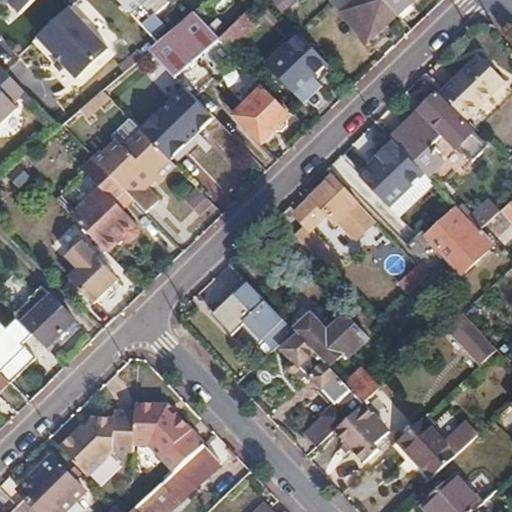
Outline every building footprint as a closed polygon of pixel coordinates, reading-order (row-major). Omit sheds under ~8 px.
[(17,14),(32,0),(0,0),(5,5),(8,5),(17,14)] [(113,0),(129,17),(148,0),(113,0)] [(280,13),(294,0),(270,0),(268,2),(280,13)] [(399,14),(385,0),(331,0),(331,1),(370,42),(399,14)] [(385,0),(399,14),(413,0),(385,0)] [(227,26),(205,3),(203,5),(197,10),(217,33),(227,26)] [(177,79),(224,39),(220,36),(217,33),(197,10),(157,46),(150,51),(163,64),(174,76),(177,79)] [(234,50),(260,25),(248,11),(220,36),(224,39),(225,41),(234,50)] [(160,38),(169,23),(152,13),(143,28),(160,38)] [(93,61),(54,20),(23,49),(62,90),(93,61)] [(299,94),(329,63),(300,34),(268,65),(299,94)] [(464,114),(504,77),(480,52),(440,90),(464,114)] [(114,102),(153,70),(143,57),(103,90),(109,96),(114,102)] [(174,76),(163,64),(153,73),(165,85),(174,76)] [(0,122),(18,106),(13,102),(25,91),(0,65),(0,122)] [(282,134),(289,127),(289,121),(293,117),(265,88),(238,115),(264,143),(265,143),(275,133),(282,134)] [(85,115),(109,96),(103,90),(80,109),(85,115)] [(456,143),(473,127),(436,91),(389,133),(409,154),(426,171),(443,156),(431,142),(444,131),(456,143)] [(173,161),(217,121),(190,92),(146,134),(148,136),(173,161)] [(173,161),(148,136),(110,173),(135,199),(142,205),(155,191),(142,178),(149,170),(159,181),(176,165),(173,161)] [(227,193),(239,169),(192,146),(180,171),(227,193)] [(426,171),(409,154),(396,166),(407,178),(410,174),(423,186),(432,178),(426,171)] [(125,210),(135,199),(110,173),(94,156),(82,166),(101,186),(88,198),(71,215),(112,257),(127,244),(132,249),(137,249),(146,239),(146,234),(142,230),(144,228),(125,210)] [(18,161),(7,172),(18,184),(30,172),(18,161)] [(358,200),(334,175),(312,194),(336,221),(358,200)] [(71,215),(88,198),(73,182),(56,199),(71,215)] [(500,211),(488,198),(468,216),(481,230),(500,211)] [(511,219),(511,199),(502,209),(511,219)] [(447,286),(493,243),(481,230),(468,216),(458,205),(412,249),(447,286)] [(297,233),(279,214),(274,218),(266,227),(304,267),(317,254),(315,253),(297,233)] [(323,244),(304,225),(297,233),(315,253),(323,244)] [(120,278),(82,240),(66,256),(79,268),(69,277),(95,303),(120,278)] [(411,292),(429,276),(418,264),(399,282),(411,292)] [(193,302),(202,312),(240,278),(230,267),(193,302)] [(253,280),(222,309),(262,353),(294,324),(253,280)] [(74,323),(45,292),(39,298),(32,301),(21,311),(53,344),(74,323)] [(473,305),(464,313),(469,318),(479,310),(473,305)] [(350,354),(370,336),(346,313),(336,323),(329,315),(321,323),(312,312),(295,329),(300,335),(329,364),(346,350),(350,354)] [(466,316),(449,333),(484,368),(501,350),(466,316)] [(40,354),(13,327),(0,339),(0,369),(2,368),(13,380),(40,354)] [(329,364),(300,335),(284,350),(298,365),(293,370),(301,379),(308,373),(320,388),(318,390),(332,406),(307,429),(319,443),(335,428),(360,406),(364,401),(352,389),(329,364)] [(0,392),(10,382),(0,371),(0,392)] [(371,395),(381,386),(369,373),(352,389),(364,401),(366,400),(371,395)] [(371,404),(375,400),(371,395),(366,400),(371,404)] [(196,448),(182,434),(186,429),(187,424),(166,404),(136,403),(136,412),(135,442),(150,442),(175,468),(196,448)] [(377,443),(386,434),(360,406),(335,428),(365,460),(379,446),(377,443)] [(136,412),(116,411),(115,420),(91,419),(91,420),(92,426),(87,431),(84,427),(62,448),(72,459),(85,472),(89,476),(114,451),(135,451),(135,442),(136,412)] [(458,451),(424,415),(397,439),(432,475),(458,451)] [(92,426),(91,420),(84,427),(87,431),(92,426)] [(180,504),(223,463),(204,442),(196,448),(175,468),(130,511),(168,511),(178,503),(180,504)] [(59,511),(84,489),(76,480),(64,467),(53,456),(19,488),(27,497),(19,505),(24,511),(59,511)] [(85,472),(72,459),(64,467),(76,480),(85,472)] [(454,469),(421,499),(432,511),(480,511),(475,506),(482,500),(454,469)] [(274,511),(266,503),(257,511),(274,511)]
